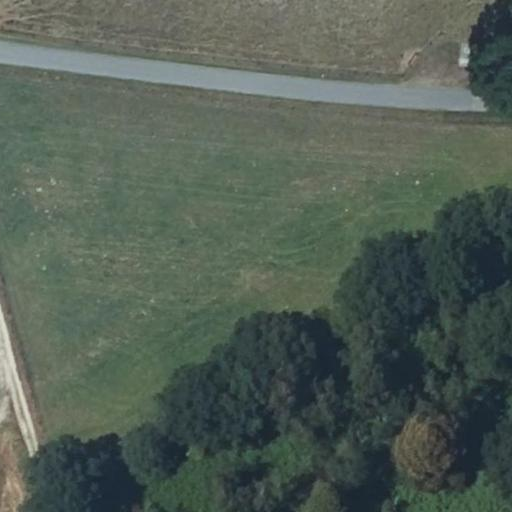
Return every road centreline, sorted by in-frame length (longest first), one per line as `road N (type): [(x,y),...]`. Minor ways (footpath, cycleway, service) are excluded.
road 1 (residential): [(511,108),(0,59)]
road 2 (track): [(0,337),(41,511)]
